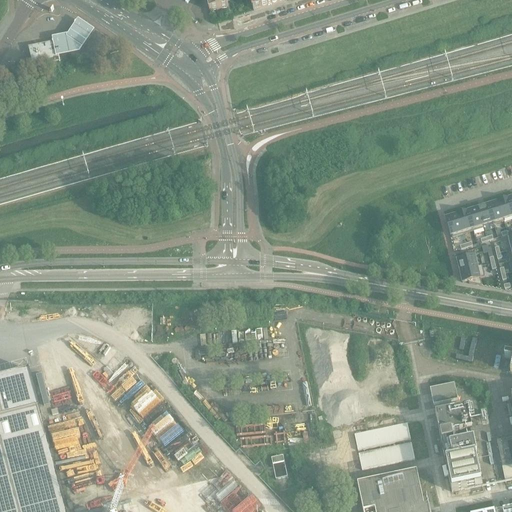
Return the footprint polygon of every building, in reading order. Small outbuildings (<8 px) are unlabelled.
[(207,0),(209,11),(228,8),(227,0),(207,0)] [(285,0),(249,0),(253,11),(270,6),(286,1),(285,0)] [(69,36),(56,40),(60,56),(67,55),(69,54),(82,51),(95,30),(82,21),(69,36)] [(29,48),(32,62),(33,68),(59,62),(59,63),(60,63),(60,62),(56,41),(55,42),(29,48)] [(511,212),(508,200),(498,203),(504,223),(504,222),(504,220),(511,217),(511,212)] [(498,203),(488,206),(494,226),(504,223),(498,203)] [(488,206),(477,209),(483,229),(484,229),(483,227),(492,224),(493,226),(494,226),(488,206)] [(477,209),(467,213),(473,232),(483,229),(477,209)] [(467,213),(457,216),(463,235),(473,232),(467,213)] [(457,216),(446,219),(452,239),(463,235),(457,216)] [(480,256),(457,261),(460,272),(482,267),(480,256)] [(482,267),(460,272),(462,283),(468,282),(469,284),(482,287),(480,279),(485,278),(482,267)] [(0,379),(0,511),(66,511),(31,377),(30,371),(20,374),(0,379)] [(430,389),(434,406),(459,400),(455,383),(430,389)] [(474,408),(439,413),(451,491),(482,486),(472,419),(475,419),(474,408)] [(355,434),(362,470),(416,460),(409,424),(355,434)] [(497,441),(506,482),(511,480),(511,460),(507,438),(497,441)] [(283,456),(271,459),(276,480),(287,478),(283,456)] [(417,471),(357,484),(363,511),(429,511),(428,506),(424,507),(417,471)]
